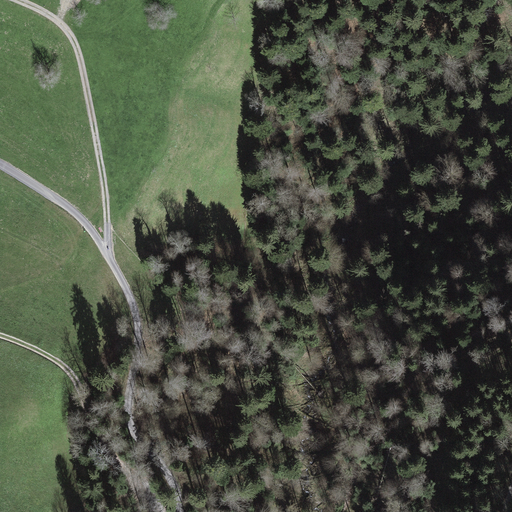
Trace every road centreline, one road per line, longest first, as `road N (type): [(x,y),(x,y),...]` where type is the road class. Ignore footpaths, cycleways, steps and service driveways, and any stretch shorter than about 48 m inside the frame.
road 1 (unclassified): [(179,511),(171,481),(134,439),(132,300),(81,219),(0,163)]
road 2 (track): [(110,259),(99,141),(77,46),(55,16),(16,0)]
road 3 (track): [(0,336),(77,377),(103,451),(167,511)]
